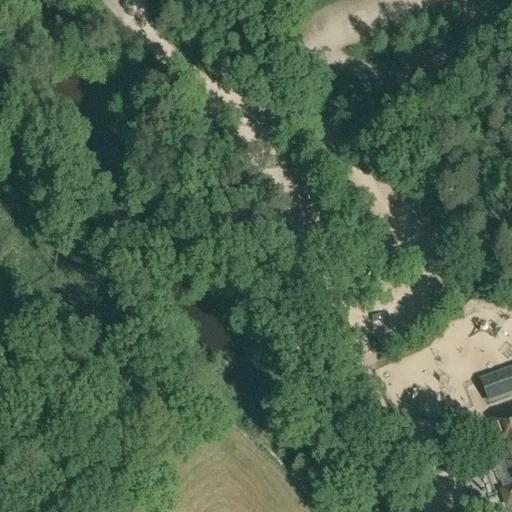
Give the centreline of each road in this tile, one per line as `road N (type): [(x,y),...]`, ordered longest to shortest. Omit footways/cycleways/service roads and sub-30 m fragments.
road 1 (track): [(401,511),(326,410),(301,346),(230,220),(181,74),(113,0)]
road 2 (track): [(266,101),(305,111),(333,135),(425,274),(416,295),(348,331),(248,108)]
road 3 (track): [(486,0),(489,8),(439,54),(390,73),(355,70),(331,49)]
road 4 (track): [(195,100),(248,108),(266,101),(287,65),(319,36)]
